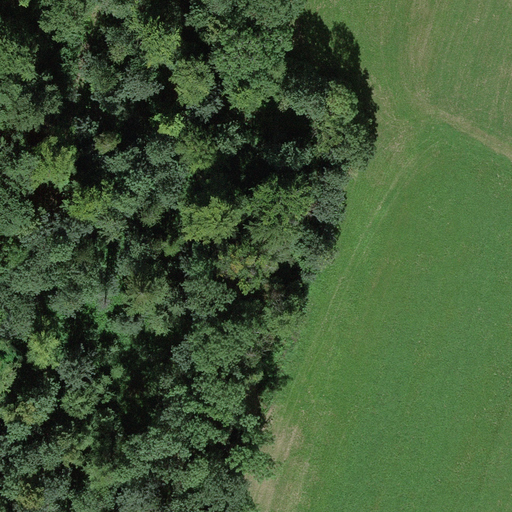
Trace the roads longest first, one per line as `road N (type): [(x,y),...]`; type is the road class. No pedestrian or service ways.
road 1 (track): [(511,158),(340,68),(127,4)]
road 2 (track): [(127,0),(98,67),(0,223)]
